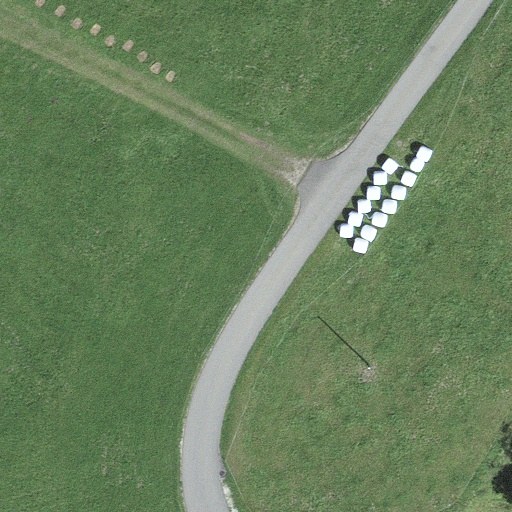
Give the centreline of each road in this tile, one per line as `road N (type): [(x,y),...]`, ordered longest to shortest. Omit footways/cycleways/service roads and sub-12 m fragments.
road 1 (track): [(208,511),(198,452),(206,403),(234,338),(335,186),(475,0)]
road 2 (track): [(0,32),(335,186)]
